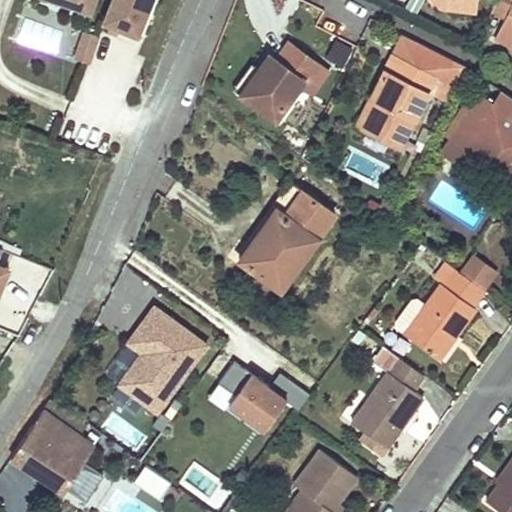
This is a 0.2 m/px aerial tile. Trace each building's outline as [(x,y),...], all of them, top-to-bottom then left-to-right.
[(51,0),(51,3),(82,12),(85,0),(101,0),(103,1),(103,0),(51,0)] [(101,0),(85,0),(82,12),(98,18),(103,1),(101,0)] [(121,0),(111,27),(146,40),(160,0),(121,0)] [(436,0),(440,5),(476,10),(477,0),(436,0)] [(25,19),(18,42),(42,49),(49,27),(25,19)] [(106,40),(92,35),(86,54),(101,58),(106,40)] [(403,35),(362,117),(407,139),(412,129),(419,114),(427,100),(438,78),(456,86),(466,67),(403,35)] [(345,64),(354,47),(340,40),(331,57),(345,64)] [(313,94),(329,71),(314,61),(290,44),(277,61),(275,59),(265,61),(259,69),(241,94),(259,107),(277,121),(301,87),(313,94)] [(101,58),(86,54),(83,63),(95,68),(97,68),(101,58)] [(241,94),(259,69),(252,64),(234,89),(241,94)] [(511,136),(511,96),(502,90),(494,103),(511,113),(511,132),(510,135),(511,136)] [(511,136),(510,135),(511,132),(511,113),(494,103),(482,95),(472,110),(484,118),(465,148),(506,175),(511,168),(511,167),(511,136)] [(465,148),(484,118),(472,110),(444,155),(456,162),(465,148)] [(407,139),(362,117),(357,127),(401,149),(405,144),(407,139)] [(275,283),(279,286),(282,289),(335,214),(293,184),(241,259),(257,271),(275,283)] [(397,204),(386,199),(381,210),(391,215),(397,204)] [(364,226),(370,230),(376,234),(386,221),(374,213),(364,226)] [(0,308),(5,295),(0,292),(0,274),(4,266),(9,251),(0,247),(0,308)] [(476,282),(487,266),(474,257),(463,273),(468,277),(476,282)] [(441,358),(459,333),(477,307),(474,305),(485,289),(484,288),(476,282),(468,277),(463,273),(458,269),(447,261),(437,274),(449,282),(447,285),(443,283),(428,304),(407,333),(406,333),(441,358)] [(0,292),(5,295),(15,270),(4,266),(0,274),(0,292)] [(484,288),(495,272),(487,266),(476,282),(484,288)] [(275,283),(257,271),(254,276),(272,288),(275,283)] [(449,282),(437,274),(435,277),(443,283),(447,285),(449,282)] [(407,333),(428,304),(419,297),(414,298),(397,321),(398,326),(407,333)] [(205,346),(154,307),(142,324),(149,329),(135,348),(142,353),(119,385),(157,413),(205,346)] [(149,329),(142,324),(128,343),(135,348),(149,329)] [(398,423),(404,415),(410,407),(415,411),(424,397),(414,390),(425,375),(391,350),(380,365),(390,372),(353,423),(388,448),(402,427),(398,423)] [(234,362),(218,384),(235,397),(229,405),(264,431),(286,402),(298,411),(309,396),(280,375),(270,389),(234,362)] [(12,457),(65,492),(67,489),(86,501),(103,475),(84,463),(95,446),(80,436),(87,425),(50,400),(15,451),(12,457)] [(402,427),(415,411),(410,407),(404,415),(398,423),(402,427)] [(335,511),(333,510),(339,502),(358,476),(320,449),(295,484),(308,494),(294,511),(335,511)] [(226,507),(236,490),(193,464),(183,481),(226,507)] [(511,511),(511,465),(502,479),(487,500),(503,511),(511,511)] [(159,501),(171,484),(145,466),(133,483),(159,501)] [(341,511),(346,507),(339,502),(333,510),(335,511),(341,511)]
